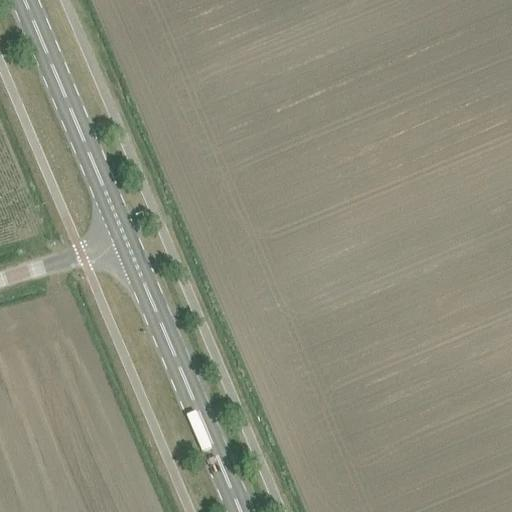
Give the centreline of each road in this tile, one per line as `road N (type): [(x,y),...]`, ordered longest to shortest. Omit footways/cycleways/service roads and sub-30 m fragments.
road 1 (primary): [(240,511),(124,237)]
road 2 (primary): [(124,237),(23,0)]
road 3 (unclassified): [(0,280),(124,237)]
